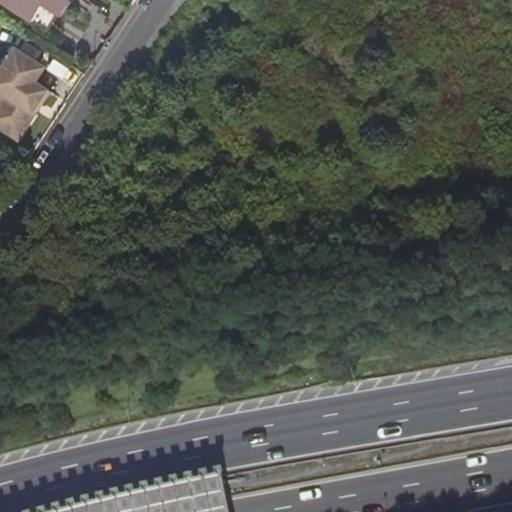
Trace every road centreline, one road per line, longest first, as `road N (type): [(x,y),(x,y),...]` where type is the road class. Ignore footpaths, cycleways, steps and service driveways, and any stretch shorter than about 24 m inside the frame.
road 1 (motorway): [(511,393),(133,460),(0,495)]
road 2 (residential): [(0,226),(40,179),(155,0)]
road 3 (motorway): [(292,511),(511,471)]
